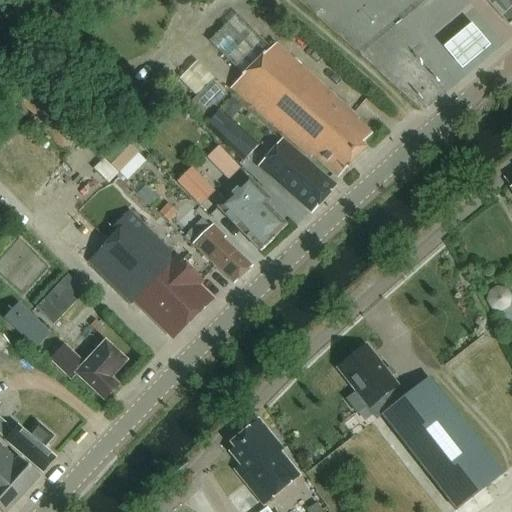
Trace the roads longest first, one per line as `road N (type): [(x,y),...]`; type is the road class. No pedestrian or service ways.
road 1 (tertiary): [(41,511),(428,134),(511,68)]
road 2 (unclassified): [(149,511),(511,175)]
road 3 (track): [(428,134),(267,0)]
